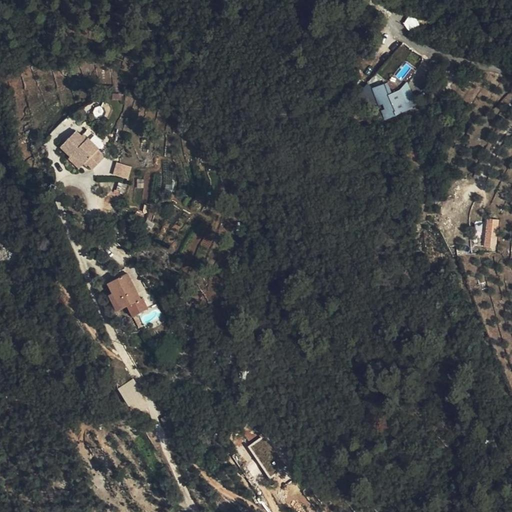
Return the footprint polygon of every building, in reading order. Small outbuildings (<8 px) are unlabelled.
[(401,42),(378,73),(390,81),(412,50),(401,42)] [(387,113),(395,109),(391,101),(387,92),(390,91),(387,84),(377,88),(380,95),(376,97),(379,102),(382,101),(384,107),(381,108),(384,113),(386,112),(387,113)] [(406,95),(391,101),(395,109),(396,113),(411,105),(406,95)] [(97,149),(98,147),(87,136),(84,139),(80,135),(75,129),(59,145),(69,154),(71,152),(82,163),(83,162),(86,165),(87,163),(92,168),(104,156),(97,149)] [(71,152),(69,154),(67,157),(78,167),(82,163),(71,152)] [(131,166),(116,162),(112,174),(127,178),(131,166)] [(503,208),(492,206),(491,215),(500,217),(503,208)] [(494,219),(492,235),(499,236),(500,226),(502,226),(503,220),(494,219)] [(110,293),(118,310),(128,304),(134,315),(148,308),(143,297),(141,298),(129,272),(109,281),(114,291),(110,293)] [(138,313),(134,315),(139,327),(144,325),(138,313)] [(266,436),(252,445),(271,475),(285,466),(266,436)]
